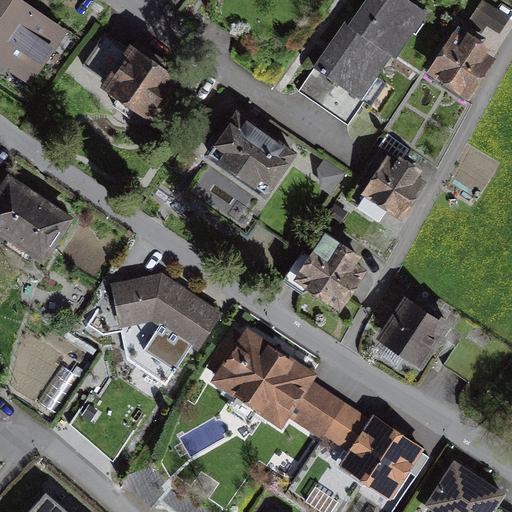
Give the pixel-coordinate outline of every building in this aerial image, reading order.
[(20,0),(0,0),(0,74),(2,75),(5,71),(30,88),(69,33),(20,0)] [(406,0),(366,0),(346,29),(391,59),(396,62),(429,15),(406,0)] [(342,26),(299,93),(348,128),(391,59),(346,29),(342,26)] [(454,34),(427,75),(469,104),(497,63),(487,56),(491,50),(468,35),(464,41),(454,34)] [(105,84),(100,91),(152,128),(180,85),(131,46),(128,50),(107,35),(83,69),(105,84)] [(237,112),(205,161),(266,201),(298,157),(237,112)] [(387,157),(361,198),(402,223),(428,184),(420,179),(423,173),(399,159),(397,163),(387,157)] [(347,175),(324,159),(317,170),(319,191),(330,196),(347,175)] [(9,177),(0,189),(0,245),(3,241),(45,270),(75,222),(9,177)] [(294,290),(296,286),(341,316),(368,273),(358,268),(362,260),(324,237),(312,256),(304,250),(283,282),(294,290)] [(152,324),(198,354),(223,315),(162,274),(111,285),(118,329),(152,324)] [(433,316),(405,298),(375,342),(423,373),(452,325),(434,314),(433,316)] [(215,377),(209,384),(281,432),(289,420),(314,382),(317,377),(247,330),(243,336),(233,329),(205,370),(215,377)] [(371,421),(314,382),(289,420),(322,442),(325,438),(349,454),(371,421)] [(339,468),(391,504),(425,452),(405,438),(408,434),(394,425),(391,429),(373,417),(371,421),(349,454),(339,468)] [(507,496),(454,461),(424,509),(425,510),(424,511),(510,511),(501,506),(507,496)] [(64,511),(46,496),(32,511),(64,511)]
